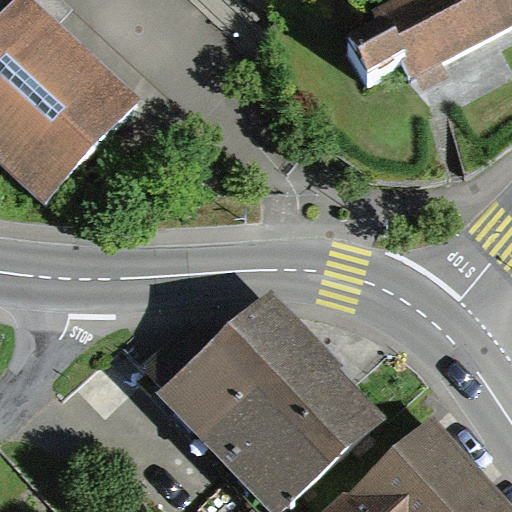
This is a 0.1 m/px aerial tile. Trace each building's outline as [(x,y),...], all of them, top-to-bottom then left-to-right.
[(16,0),(0,18),(0,161),(43,204),(142,98),(61,20),(40,0),(16,0)] [(40,0),(61,20),(69,12),(55,0),(40,0)] [(511,0),(399,0),(375,13),(385,31),(354,48),(373,81),(403,64),(413,81),(417,79),(425,93),(451,78),(444,65),(511,27),(511,0)] [(269,295),(158,396),(263,511),(286,511),(385,422),(269,295)] [(511,511),(511,503),(433,420),(351,496),(345,490),(322,511),(511,511)]
